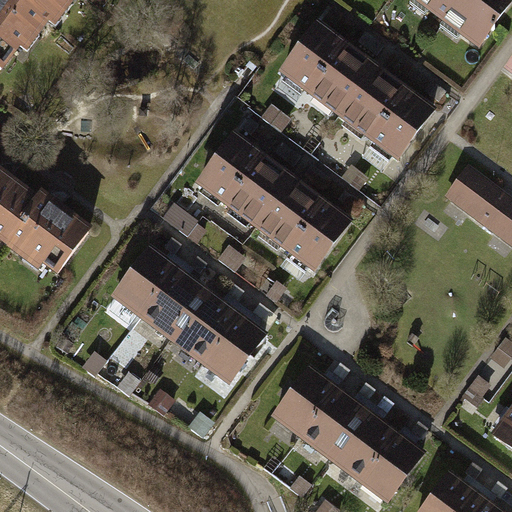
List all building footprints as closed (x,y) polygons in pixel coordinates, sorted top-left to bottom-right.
[(24,52),(48,21),(53,24),(71,0),(0,0),(0,69),(3,72),(20,49),(24,52)] [(511,0),(413,0),(478,47),(511,0)] [(343,13),(334,6),(330,13),(339,19),(343,13)] [(437,107),(318,17),(279,69),(397,159),(437,107)] [(385,45),(366,31),(358,42),(377,56),(385,45)] [(413,66),(396,54),(390,62),(407,74),(413,66)] [(511,59),(503,72),(511,78),(511,59)] [(448,92),(433,81),(425,91),(440,103),(448,92)] [(291,120),(272,106),(264,117),(283,131),(291,120)] [(264,129),(248,118),(241,127),(257,138),(264,129)] [(353,219),(236,134),(200,183),(258,225),(317,268),(353,219)] [(302,157),(282,142),(274,153),(294,168),(302,157)] [(0,238),(7,243),(44,193),(0,161),(0,238)] [(330,177),(313,165),(306,175),(323,187),(330,177)] [(511,199),(466,167),(445,198),(511,245),(511,199)] [(371,178),(360,170),(350,184),(362,192),(371,178)] [(48,188),(44,193),(7,243),(37,266),(44,256),(63,270),(97,225),(48,188)] [(364,204),(345,191),(337,201),(356,215),(364,204)] [(206,230),(174,206),(165,219),(197,243),(206,230)] [(172,239),(166,247),(175,254),(181,246),(172,239)] [(178,267),(148,245),(111,294),(141,316),(178,267)] [(247,258),(230,246),(220,259),(237,271),(247,258)] [(198,257),(191,266),(200,273),(207,265),(198,257)] [(208,289),(178,267),(141,316),(171,338),(208,289)] [(287,288),(278,282),(268,295),(277,302),(287,288)] [(246,293),(236,286),(228,295),(238,303),(246,293)] [(238,311),(208,289),(171,338),(201,361),(238,311)] [(277,317),(262,306),(254,316),(269,328),(277,317)] [(268,333),(238,311),(201,361),(232,383),(268,333)] [(76,345),(65,338),(59,346),(69,354),(76,345)] [(511,357),(511,343),(508,341),(495,360),(505,367),(511,357)] [(95,350),(82,367),(96,377),(108,361),(95,350)] [(351,371),(339,363),(332,374),(343,382),(351,371)] [(340,386),(311,365),(272,416),(301,438),(340,386)] [(146,378),(156,385),(164,373),(154,366),(146,378)] [(141,381),(129,373),(119,388),(130,396),(141,381)] [(477,406),(492,386),(480,377),(465,397),(477,406)] [(376,391),(366,384),(359,393),(370,400),(376,391)] [(369,408),(340,386),(301,438),(330,460),(369,408)] [(176,400),(160,390),(150,405),(165,415),(176,400)] [(394,404),(384,397),(378,406),(388,414),(394,404)] [(398,430),(369,408),(330,460),(359,481),(398,430)] [(511,409),(493,434),(511,448),(511,409)] [(214,421),(200,411),(189,428),(203,438),(214,421)] [(429,430),(418,422),(411,431),(422,439),(429,430)] [(426,452),(398,430),(359,481),(388,503),(426,452)] [(483,470),(472,463),(467,470),(477,478),(483,470)] [(465,511),(480,493),(450,471),(420,511),(465,511)] [(313,484),(299,475),(289,489),(303,499),(313,484)] [(508,489),(498,482),(492,490),(503,497),(508,489)] [(506,511),(480,493),(465,511),(506,511)] [(334,511),(337,508),(326,500),(317,511),(334,511)]
